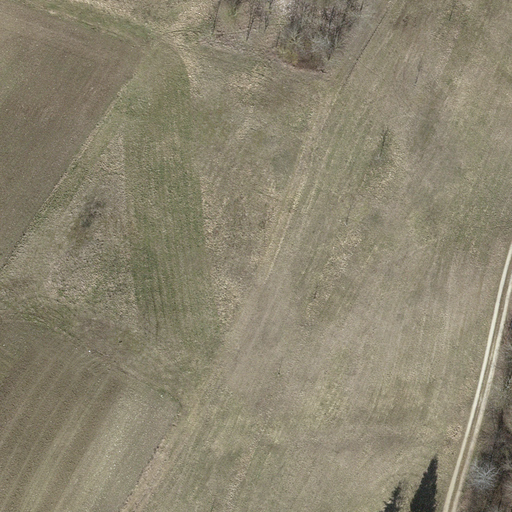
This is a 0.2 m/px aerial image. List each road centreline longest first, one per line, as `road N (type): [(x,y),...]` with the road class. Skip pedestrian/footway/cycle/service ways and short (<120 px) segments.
road 1 (track): [(372,0),(281,224),(123,511)]
road 2 (track): [(446,511),(511,293)]
